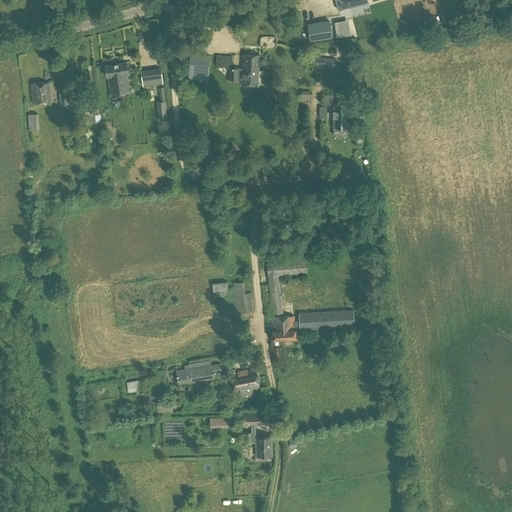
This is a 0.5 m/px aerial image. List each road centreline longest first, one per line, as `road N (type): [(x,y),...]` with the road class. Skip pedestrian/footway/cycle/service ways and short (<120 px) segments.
road 1 (track): [(172,1),(180,159),(195,176),(247,182),(257,195),(255,278),(277,411),(268,511)]
road 2 (tertiary): [(0,48),(177,0)]
